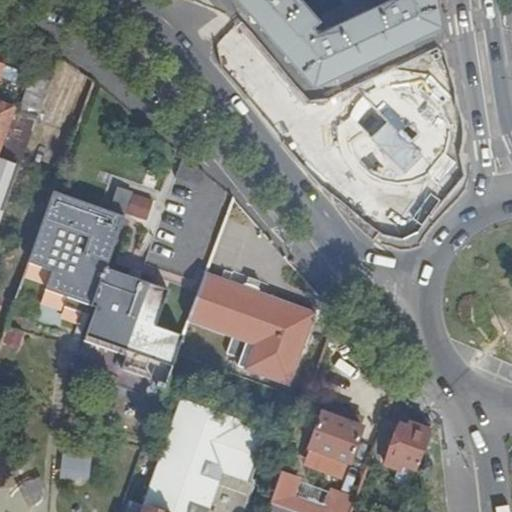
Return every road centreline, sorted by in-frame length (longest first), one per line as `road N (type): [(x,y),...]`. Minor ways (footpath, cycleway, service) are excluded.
road 1 (secondary): [(127,0),(181,50),(345,257),(417,290)]
road 2 (secondary): [(504,195),(475,0)]
road 3 (secondary): [(417,290),(432,358),(485,403)]
road 4 (secondary): [(504,195),(444,229),(417,290)]
